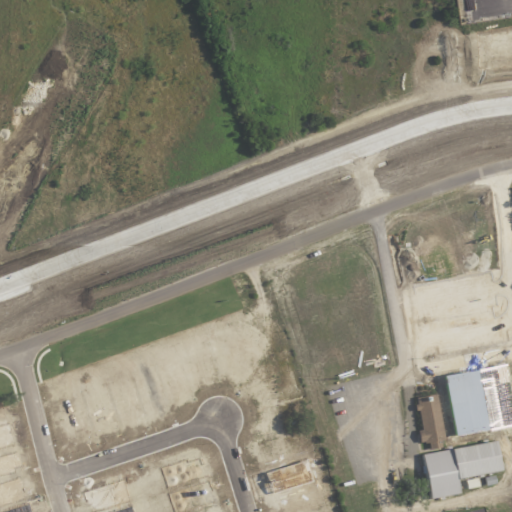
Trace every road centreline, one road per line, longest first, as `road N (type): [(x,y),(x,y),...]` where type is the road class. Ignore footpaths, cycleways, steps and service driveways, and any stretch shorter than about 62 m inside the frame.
road 1 (tertiary): [(511,104),(432,121),(0,291)]
road 2 (tertiary): [(0,342),(493,158)]
road 3 (residential): [(50,480),(222,419),(249,511)]
road 4 (residential): [(60,511),(13,338)]
